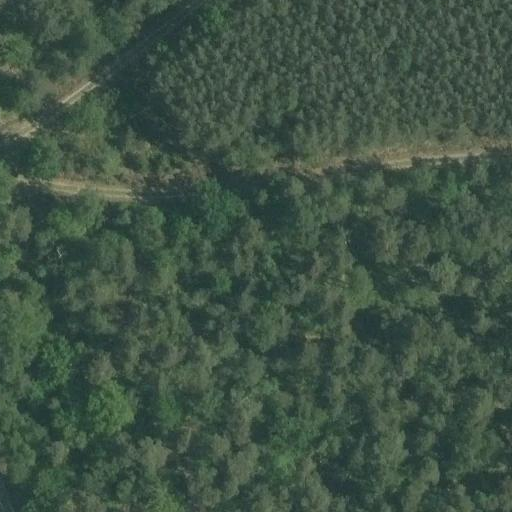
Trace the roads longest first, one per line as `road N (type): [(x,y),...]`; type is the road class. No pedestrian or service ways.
road 1 (track): [(511,157),(165,194),(77,190),(32,179),(0,158)]
road 2 (track): [(0,141),(70,101),(204,0)]
